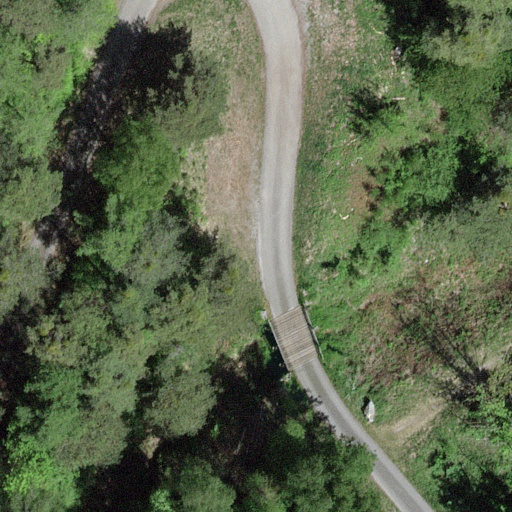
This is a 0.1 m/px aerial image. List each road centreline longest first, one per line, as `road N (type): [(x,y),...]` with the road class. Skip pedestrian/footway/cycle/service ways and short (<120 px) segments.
road 1 (track): [(375,457),(330,407),(289,336),(273,244),(288,68),(269,0)]
road 2 (track): [(134,0),(118,70),(0,367)]
